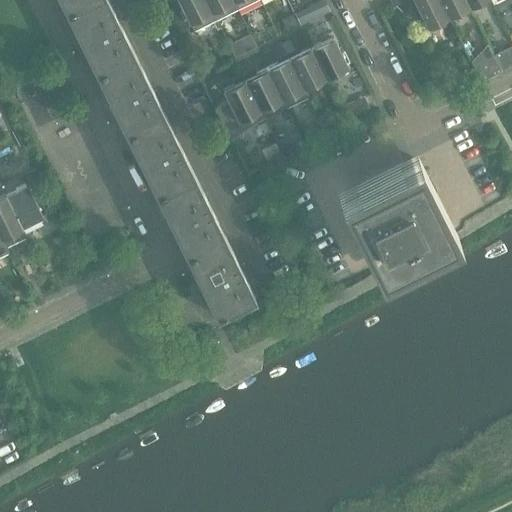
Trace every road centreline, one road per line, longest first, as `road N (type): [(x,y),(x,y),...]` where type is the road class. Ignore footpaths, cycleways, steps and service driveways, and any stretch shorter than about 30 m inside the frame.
road 1 (residential): [(0,337),(166,256),(38,0)]
road 2 (residential): [(257,264),(124,0)]
road 3 (residential): [(419,131),(353,0)]
